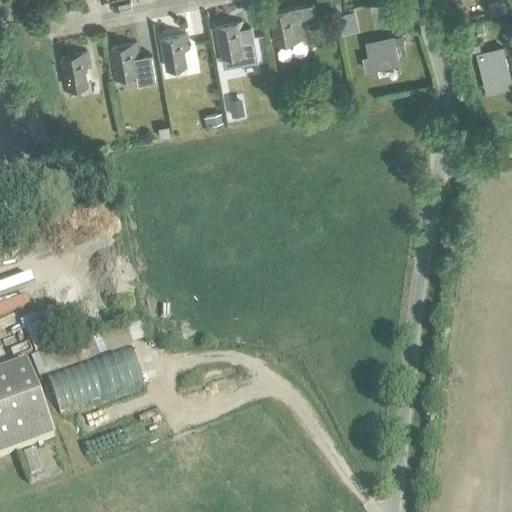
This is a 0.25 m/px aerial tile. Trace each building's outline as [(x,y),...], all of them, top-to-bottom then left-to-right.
[(269,13),(275,42),(295,39),(307,36),(308,36),(305,21),(317,18),(314,4),(295,8),(269,13)] [(355,11),(338,15),(341,26),(357,22),(355,11)] [(38,20),(41,32),(59,26),(56,15),(38,20)] [(240,53),(237,38),(243,37),(241,22),(215,27),(220,56),(240,53)] [(449,38),(454,54),(481,47),(477,31),(449,38)] [(185,64),(182,50),(188,49),(185,34),(160,38),(165,67),(185,64)] [(365,42),(371,69),(397,64),(391,37),(365,42)] [(135,43),(110,47),(115,76),(134,73),(136,84),(155,81),(151,55),(138,57),(135,43)] [(477,52),(488,94),(511,88),(501,46),(477,52)] [(87,85),(83,67),(89,66),(87,52),(61,56),(67,88),(87,85)] [(343,83),(332,85),(334,101),(345,99),(343,83)] [(241,99),(229,101),(231,115),(243,113),(241,99)] [(219,114),(204,117),(206,125),(220,122),(219,114)] [(31,357),(37,375),(45,373),(46,377),(73,368),(64,346),(31,357)] [(0,458),(54,439),(39,401),(25,362),(0,371),(0,458)]
